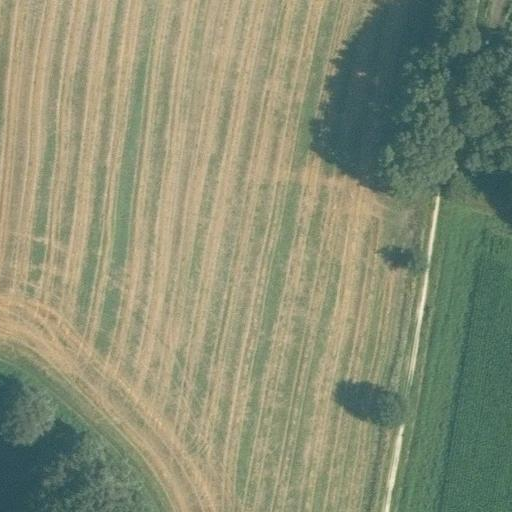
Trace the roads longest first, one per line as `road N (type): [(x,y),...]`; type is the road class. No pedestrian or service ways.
road 1 (track): [(480,0),(382,511)]
road 2 (track): [(0,357),(45,383),(131,467)]
